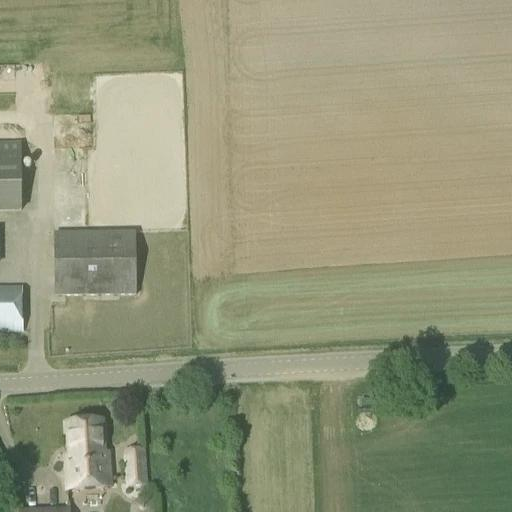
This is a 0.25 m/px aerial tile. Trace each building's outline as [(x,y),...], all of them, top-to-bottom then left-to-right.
[(0,214),(21,214),(21,145),(0,145),(0,214)] [(54,299),(135,298),(135,233),(53,234),(54,299)] [(0,331),(21,332),(22,290),(0,289),(0,331)] [(104,455),(102,422),(65,424),(67,456),(63,457),(66,492),(111,489),(108,454),(104,455)] [(126,490),(148,489),(145,451),(123,453),(126,490)]
